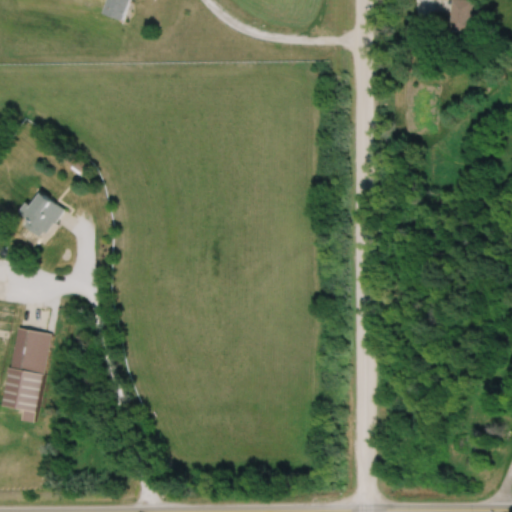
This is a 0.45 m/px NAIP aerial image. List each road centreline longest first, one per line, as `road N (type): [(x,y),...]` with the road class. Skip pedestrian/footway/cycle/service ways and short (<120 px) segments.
road 1 (residential): [(364,0),(364,511)]
road 2 (tertiary): [(205,511),(511,508)]
